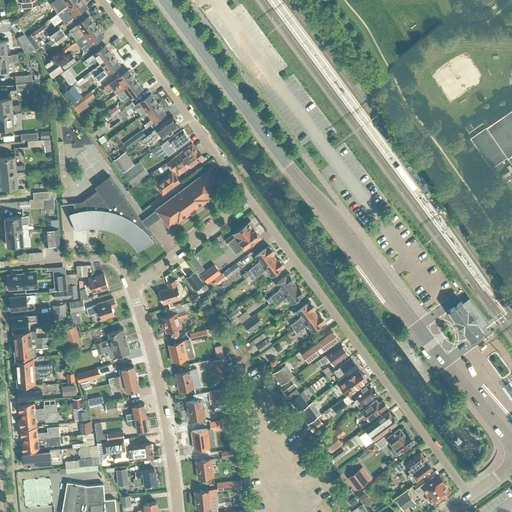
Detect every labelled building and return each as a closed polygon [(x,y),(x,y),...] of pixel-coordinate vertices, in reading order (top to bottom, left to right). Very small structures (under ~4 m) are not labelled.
[(50,2),(50,3),(51,4),(57,13),(62,9),(67,5),(73,0),(53,0),(52,1),(50,2)] [(62,9),(57,13),(64,22),(67,20),(87,6),(82,0),(73,0),(67,5),(62,9)] [(467,6),(460,11),(466,19),(473,14),(467,6)] [(77,28),(83,35),(96,25),(88,15),(69,30),(71,32),(77,28)] [(47,25),(44,22),(26,35),(35,48),(39,46),(32,36),(47,25)] [(62,30),(58,25),(57,24),(47,32),(51,38),(62,30)] [(103,35),(96,25),(83,35),(80,37),(79,36),(78,37),(83,45),(81,46),(83,49),(103,35)] [(51,48),(57,44),(67,36),(62,30),(47,42),(51,48)] [(42,32),(36,38),(41,44),(47,38),(42,32)] [(24,33),(17,37),(25,52),(37,51),(24,33)] [(0,54),(7,54),(9,53),(9,46),(6,46),(6,39),(0,39),(0,54)] [(66,43),(57,51),(63,57),(71,50),(66,43)] [(100,63),(112,54),(105,44),(86,59),(88,61),(91,59),(95,56),(100,63)] [(58,61),(64,69),(76,60),(70,52),(58,61)] [(7,54),(0,54),(0,69),(9,68),(8,62),(18,61),(17,53),(9,53),(7,54)] [(120,64),(112,54),(100,63),(104,68),(94,75),(97,80),(120,64)] [(63,69),(58,62),(47,70),(52,78),(63,69)] [(115,93),(118,91),(123,87),(135,78),(128,68),(108,83),(104,86),(107,91),(111,87),(115,93)] [(63,88),(69,83),(60,73),(54,77),(63,88)] [(135,78),(123,87),(128,94),(120,100),(123,103),(142,88),(135,78)] [(73,84),(64,91),(72,101),(80,95),(73,84)] [(123,108),(117,112),(120,117),(121,119),(128,114),(127,113),(132,109),(133,110),(136,108),(140,115),(145,111),(146,112),(158,102),(151,93),(135,104),(132,100),(123,107),(123,108)] [(88,105),(82,96),(72,103),(78,112),(88,105)] [(0,113),(16,111),(21,111),(20,104),(12,105),(11,97),(0,98),(0,113)] [(146,112),(139,117),(146,127),(165,112),(158,102),(146,112)] [(120,110),(116,104),(103,114),(106,119),(120,110)] [(511,107),(485,126),(482,121),(467,131),(470,136),(469,137),(501,184),(508,179),(509,179),(509,178),(511,182),(511,107)] [(48,120),(47,109),(38,110),(39,121),(48,120)] [(0,128),(14,127),(13,119),(17,119),(16,111),(0,113),(0,128)] [(173,115),(151,132),(141,139),(145,144),(154,137),(155,135),(159,132),(163,137),(180,125),(173,115)] [(108,129),(104,123),(94,130),(98,135),(108,129)] [(467,131),(472,127),(469,123),(464,126),(467,131)] [(190,138),(182,128),(161,144),(168,154),(190,138)] [(103,134),(97,138),(101,143),(106,139),(103,134)] [(133,134),(123,142),(127,148),(138,141),(133,134)] [(180,152),(172,158),(168,161),(169,162),(168,165),(171,168),(173,168),(175,170),(178,174),(203,156),(197,148),(196,149),(192,143),(180,152)] [(122,172),(129,166),(120,154),(113,159),(122,172)] [(0,171),(0,172),(24,170),(23,164),(15,164),(15,155),(0,156),(0,171)] [(133,185),(148,173),(139,161),(124,172),(133,185)] [(73,201),(75,209),(75,210),(69,211),(75,230),(81,228),(86,227),(89,227),(94,227),(99,227),(104,228),(109,230),(114,231),(118,234),(123,236),(127,240),(131,243),(134,247),(137,251),(153,239),(149,234),(151,233),(147,226),(161,216),(168,225),(176,218),(178,220),(190,212),(192,212),(196,210),(195,209),(196,207),(208,198),(206,196),(215,190),(211,186),(217,181),(208,169),(141,219),(123,196),(124,195),(109,174),(94,185),(97,189),(81,200),(73,201)] [(24,170),(0,172),(2,187),(17,186),(17,177),(24,176),(24,170)] [(174,175),(171,171),(154,184),(162,194),(179,182),(174,174),(174,175)] [(30,199),(42,198),(50,198),(49,190),(33,192),(34,198),(30,199)] [(43,206),(42,198),(30,199),(30,207),(43,206)] [(6,231),(28,229),(27,223),(22,224),(21,216),(4,217),(6,231)] [(234,232),(225,239),(228,243),(229,243),(235,252),(244,246),(260,235),(254,228),(253,228),(252,227),(254,225),(250,220),(234,232)] [(58,227),(43,228),(44,245),(59,243),(58,227)] [(28,235),(28,229),(6,231),(7,245),(24,243),(23,235),(28,235)] [(245,278),(248,275),(252,272),(274,256),(272,253),(274,252),(268,244),(255,254),(260,260),(242,274),(245,278)] [(274,256),(252,272),(248,275),(252,279),(266,269),(270,275),(283,265),(278,258),(277,259),(274,256)] [(236,262),(222,273),(214,278),(218,283),(225,277),(226,278),(240,268),(236,262)] [(222,273),(216,264),(203,274),(209,282),(214,278),(222,273)] [(8,279),(7,279),(8,288),(36,286),(35,271),(7,274),(8,279)] [(196,289),(202,285),(193,272),(187,276),(196,289)] [(280,288),(269,296),(270,296),(266,299),(269,303),(273,300),(295,283),(293,280),(294,279),(289,272),(276,282),(280,288)] [(56,288),(65,287),(63,273),(54,274),(56,288)] [(92,291),(108,286),(103,273),(88,278),(92,291)] [(163,303),(181,297),(175,279),(167,282),(168,287),(159,290),(161,297),(160,298),(161,301),(162,301),(163,303)] [(295,283),(273,300),(275,304),(286,296),(291,302),(304,293),(299,285),(297,287),(295,283)] [(69,297),(77,296),(76,284),(68,284),(69,289),(54,291),(55,298),(69,297)] [(80,299),(88,298),(85,287),(79,289),(80,299)] [(27,302),(35,301),(34,294),(10,296),(10,301),(9,301),(10,309),(11,309),(27,308),(27,302)] [(468,297),(464,300),(463,299),(461,301),(449,309),(460,323),(463,328),(470,337),(481,328),(480,327),(488,322),(487,321),(469,296),(468,297)] [(113,297),(96,303),(96,304),(86,307),(88,314),(99,311),(102,319),(106,318),(106,316),(114,314),(111,306),(116,304),(113,297)] [(84,309),(83,301),(82,299),(69,301),(70,311),(69,311),(70,322),(80,322),(78,310),(84,309)] [(301,316),(298,318),(290,324),(293,328),(316,311),(313,308),(315,307),(309,300),(296,310),(301,316)] [(54,316),(56,316),(65,315),(64,303),(52,304),(53,310),(53,311),(54,316)] [(227,313),(231,319),(241,312),(240,310),(243,308),(241,304),(237,307),(237,306),(227,313)] [(179,317),(187,315),(185,309),(177,312),(177,311),(160,316),(163,327),(164,326),(166,331),(181,327),(180,325),(181,325),(179,317)] [(230,320),(222,309),(216,313),(224,324),(230,320)] [(325,320),(319,313),(318,314),(316,311),(293,328),(296,332),(307,324),(311,330),(325,320)] [(28,321),(36,320),(36,314),(12,316),(12,322),(11,323),(11,327),(13,328),(13,329),(29,328),(28,326),(30,326),(29,322),(28,322),(28,321)] [(256,314),(252,317),(243,324),(249,331),(262,321),(256,314)] [(69,346),(81,342),(75,325),(63,328),(69,346)] [(109,338),(95,342),(96,347),(103,346),(108,344),(126,339),(123,327),(107,332),(109,338)] [(191,339),(207,335),(206,328),(189,332),(191,339)] [(330,328),(299,351),(308,362),(339,339),(330,328)] [(14,344),(42,342),(46,341),(46,336),(36,337),(36,330),(30,330),(13,331),(13,333),(12,334),(12,337),(14,338),(14,344)] [(265,335),(263,332),(249,342),(251,345),(265,335)] [(260,350),(265,346),(271,342),(267,337),(256,345),(260,350)] [(183,340),(168,343),(172,361),(187,357),(193,356),(191,348),(189,341),(188,338),(183,339),(183,340)] [(103,346),(96,347),(98,353),(105,351),(107,350),(109,357),(114,355),(130,351),(126,339),(108,344),(103,346)] [(42,342),(14,344),(15,350),(14,351),(14,354),(15,355),(15,357),(35,355),(35,348),(49,346),(48,341),(46,341),(42,342)] [(334,363),(348,353),(341,342),(318,359),(322,364),(328,359),(326,357),(328,355),(334,363)] [(73,366),(70,353),(64,354),(66,367),(73,366)] [(339,363),(332,368),(330,369),(338,379),(357,365),(350,355),(340,363),(339,363)] [(209,360),(213,378),(228,374),(227,368),(224,369),(222,357),(209,360)] [(51,363),(44,364),(36,365),(36,367),(33,367),(32,358),(15,359),(15,361),(15,362),(15,365),(16,366),(16,372),(47,369),(52,369),(51,363)] [(317,360),(311,364),(314,368),(320,364),(317,360)] [(280,384),(291,376),(293,375),(285,363),(272,373),(280,384)] [(120,374),(113,376),(108,377),(109,382),(115,381),(136,376),(133,364),(119,368),(120,374)] [(76,373),(78,381),(99,375),(97,367),(76,373)] [(196,367),(190,369),(175,372),(179,390),(200,385),(196,367)] [(47,369),(16,372),(17,377),(16,379),(16,382),(17,383),(17,384),(34,383),(34,377),(48,376),(47,369)] [(359,369),(338,384),(346,395),(367,379),(365,377),(366,376),(364,374),(362,373),(359,369)] [(136,376),(115,381),(116,384),(114,385),(114,387),(121,386),(125,385),(127,391),(139,388),(136,376)] [(284,393),(294,386),(296,385),(291,379),(280,387),(284,393)] [(352,391),(348,394),(351,398),(353,398),(359,406),(364,402),(363,402),(377,392),(369,381),(363,385),(362,384),(352,391)] [(76,394),(75,384),(61,386),(62,395),(76,394)] [(18,399),(42,397),(41,390),(33,391),(33,386),(17,388),(18,399)] [(206,422),(205,416),(202,404),(224,400),(222,388),(203,392),(191,394),(192,399),(186,401),(189,418),(198,417),(199,423),(206,422)] [(303,389),(290,399),(298,410),(307,403),(305,400),(309,397),(303,389)] [(89,404),(103,401),(101,395),(88,398),(89,404)] [(82,406),(81,396),(72,397),(73,407),(82,406)] [(346,403),(342,398),(332,406),(336,412),(346,404),(346,403)] [(374,415),(387,405),(382,399),(378,402),(376,398),(361,409),(368,419),(374,414),(374,415)] [(43,403),(43,407),(35,408),(34,402),(18,403),(19,411),(20,411),(21,414),(48,412),(48,411),(57,411),(56,402),(43,403)] [(125,419),(146,415),(144,402),(132,404),(133,412),(126,413),(126,416),(124,417),(125,419)] [(106,411),(118,409),(117,403),(105,405),(106,411)] [(317,415),(313,410),(311,408),(302,415),(308,422),(317,415)] [(86,418),(85,409),(77,411),(78,419),(86,418)] [(392,415),(389,410),(365,428),(373,439),(397,422),(396,421),(397,418),(395,415),(392,415)] [(48,411),(48,412),(21,414),(21,418),(20,418),(20,425),(36,424),(36,418),(44,417),(45,421),(57,420),(57,411),(48,411)] [(146,415),(125,419),(125,421),(127,421),(128,424),(135,423),(137,430),(148,428),(146,415)] [(317,416),(307,424),(312,430),(322,423),(317,416)] [(224,419),(209,421),(210,429),(232,426),(231,418),(224,419)] [(79,421),(80,433),(91,431),(90,420),(79,421)] [(46,426),(47,431),(37,432),(36,426),(20,428),(21,435),(23,435),(23,439),(59,435),(58,425),(46,426)] [(340,426),(333,431),(322,439),(330,451),(342,442),(338,437),(345,432),(340,426)] [(398,452),(413,440),(408,433),(405,435),(399,427),(389,434),(388,432),(375,442),(379,447),(386,442),(385,441),(388,438),(398,452)] [(194,448),(209,446),(207,428),(191,430),(194,448)] [(107,439),(124,437),(123,430),(106,433),(107,439)] [(94,444),(93,432),(82,433),(83,442),(79,442),(80,446),(94,444)] [(59,435),(23,439),(23,442),(22,443),(23,450),(39,448),(38,443),(44,442),(44,445),(60,443),(59,435)] [(123,437),(101,440),(102,453),(124,450),(124,452),(130,452),(131,460),(139,459),(139,457),(152,455),(151,442),(137,444),(137,442),(129,443),(124,444),(123,437)] [(239,437),(229,437),(230,449),(240,448),(239,437)] [(96,444),(79,446),(78,449),(78,453),(80,455),(80,458),(78,458),(79,465),(99,463),(98,456),(96,444)] [(50,456),(59,455),(59,448),(49,449),(49,450),(23,453),(24,464),(51,462),(50,456)] [(222,457),(238,454),(237,448),(221,451),(222,457)] [(429,468),(431,467),(430,465),(430,463),(429,461),(427,460),(420,451),(405,462),(402,459),(394,465),(398,471),(407,465),(411,471),(407,473),(412,481),(427,470),(428,471),(429,469),(429,468)] [(344,452),(334,459),(338,465),(348,458),(344,452)] [(198,477),(213,475),(211,458),(195,460),(198,477)] [(126,467),(116,468),(117,485),(128,483),(126,467)] [(368,479),(359,467),(347,476),(356,488),(368,479)] [(138,485),(144,484),(156,483),(154,468),(143,469),(143,470),(135,471),(135,474),(133,474),(133,477),(137,477),(138,485)] [(434,501),(448,490),(441,481),(443,480),(439,474),(427,482),(424,477),(423,478),(414,485),(415,487),(414,488),(419,495),(425,490),(428,494),(428,497),(427,497),(430,500),(433,500),(434,501)] [(218,489),(243,487),(242,479),(217,482),(218,489)] [(115,511),(114,497),(104,498),(103,483),(87,484),(66,480),(60,511),(115,511)] [(196,508),(211,506),(210,489),(194,490),(196,508)] [(395,499),(403,510),(414,501),(407,491),(395,499)] [(371,501),(363,492),(358,496),(365,505),(371,501)] [(123,505),(130,504),(129,494),(119,495),(120,502),(123,502),(123,505)] [(354,495),(347,500),(351,506),(358,501),(354,495)] [(157,511),(156,501),(144,502),(144,508),(135,510),(134,511),(157,511)] [(368,511),(362,503),(357,507),(352,511),(368,511)]
